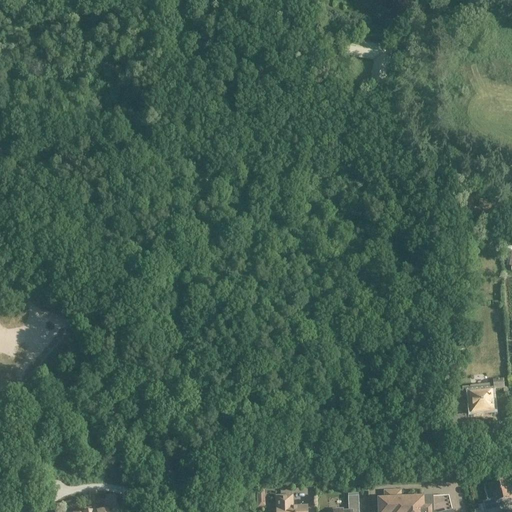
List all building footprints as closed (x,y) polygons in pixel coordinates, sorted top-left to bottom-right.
[(390,80),(394,59),(391,59),(391,56),(390,56),(391,49),(347,41),(344,56),(374,61),(369,86),(384,89),(386,79),(390,80)] [(493,382),(494,389),(504,388),(503,381),(493,382)] [(492,411),(491,400),(490,393),(486,394),(485,391),(475,392),(476,395),(470,395),(472,413),(475,413),(476,414),(480,414),(480,412),(492,411)] [(484,511),(485,511),(511,506),(510,499),(511,498),(511,496),(509,486),(507,486),(506,481),(489,485),(491,494),(493,493),(494,499),(483,502),(484,511)] [(452,511),(448,496),(422,497),(422,498),(401,499),(401,491),(384,492),(385,500),(378,500),(378,511),(452,511)] [(306,511),(307,507),(293,507),(292,496),(276,497),(276,511),(306,511)] [(358,511),(358,497),(348,497),(348,511),(342,511),(342,510),(333,511),(332,511),(358,511)]
